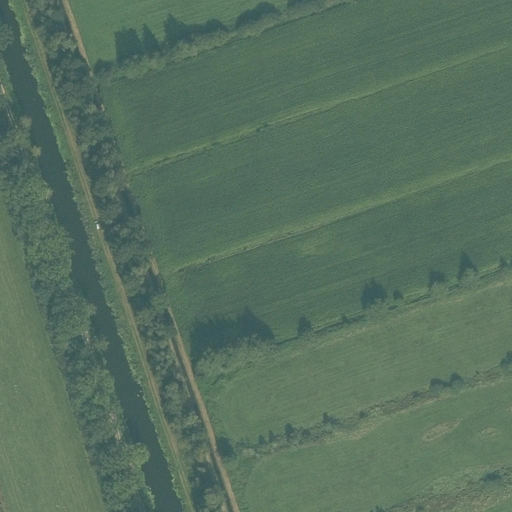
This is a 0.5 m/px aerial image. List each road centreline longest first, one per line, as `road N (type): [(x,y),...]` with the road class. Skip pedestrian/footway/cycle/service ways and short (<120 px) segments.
road 1 (track): [(24,0),(195,511)]
road 2 (track): [(140,511),(0,92)]
